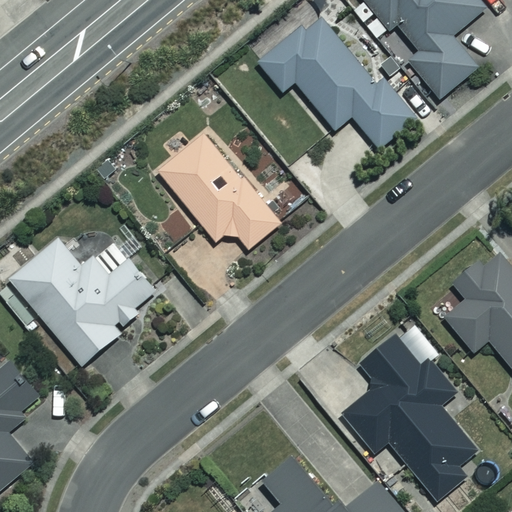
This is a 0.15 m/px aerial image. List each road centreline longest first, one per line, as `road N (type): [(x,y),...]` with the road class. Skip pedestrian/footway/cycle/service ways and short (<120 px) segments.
road 1 (residential): [(87,511),(107,466),(137,433),(511,127)]
road 2 (secondary): [(131,0),(0,108)]
